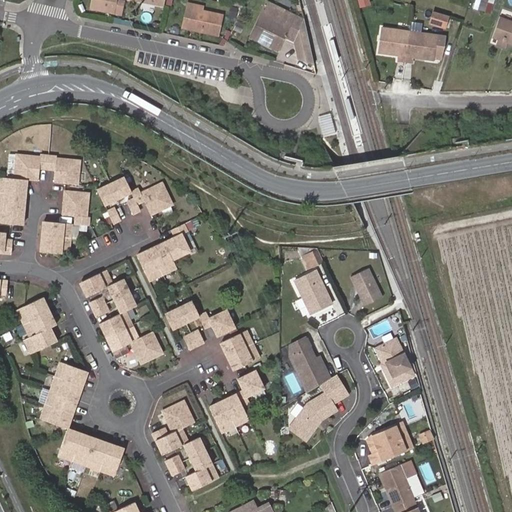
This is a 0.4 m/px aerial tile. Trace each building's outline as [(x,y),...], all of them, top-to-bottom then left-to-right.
[(114,13),(121,15),(124,3),(117,1),(117,0),(91,0),(90,8),(114,13)] [(356,0),(358,8),(369,6),(367,0),(356,0)] [(476,0),(474,9),(490,13),(493,0),(476,0)] [(303,19),(266,2),(250,36),(277,50),(285,35),(293,39),(297,59),(313,63),(303,19)] [(199,15),(200,12),(200,9),(186,6),(181,27),(186,28),(190,13),(199,15)] [(439,23),(442,11),(428,7),(424,19),(439,23)] [(186,28),(215,35),(219,16),(200,12),(199,15),(190,13),(186,28)] [(490,36),(501,41),(511,44),(511,21),(494,15),(486,35),(490,36)] [(402,57),(405,27),(379,23),(376,49),(396,52),(395,56),(402,57)] [(432,30),(405,27),(402,57),(408,58),(409,53),(429,56),(432,30)] [(436,57),(440,41),(441,32),(432,30),(429,56),(436,57)] [(500,45),(501,41),(490,36),(489,41),(500,45)] [(318,116),(323,136),(336,133),(331,112),(318,116)] [(18,158),(16,182),(28,183),(39,184),(40,171),(57,173),(56,185),(67,186),(79,187),(81,163),(58,161),(58,159),(50,158),(41,158),(41,160),(18,158)] [(126,179),(106,189),(113,204),(133,194),(126,179)] [(0,225),(15,227),(24,228),(28,183),(16,182),(0,180),(0,225)] [(128,203),(135,216),(142,213),(139,206),(146,203),(149,209),(153,217),(174,206),(163,184),(142,195),(140,191),(133,194),(135,199),(128,203)] [(85,196),(66,194),(64,218),(77,219),(76,227),(87,228),(88,220),(83,220),(85,196)] [(117,210),(109,214),(115,226),(123,222),(117,210)] [(63,226),(44,224),(42,254),(70,257),(73,227),(63,226)] [(166,244),(139,257),(151,282),(165,276),(178,269),(174,261),(191,253),(183,236),(189,233),(185,225),(174,231),(177,238),(166,244)] [(0,236),(0,255),(12,257),(13,243),(5,242),(6,237),(0,236)] [(324,261),(318,248),(306,254),(312,266),(324,261)] [(382,298),(368,269),(351,277),(365,306),(382,298)] [(108,271),(82,284),(88,298),(104,290),(117,317),(101,325),(118,360),(130,354),(127,347),(132,344),(143,366),(165,356),(154,334),(141,340),(127,312),(137,307),(125,281),(115,286),(108,271)] [(333,305),(318,271),(300,279),(308,297),(313,295),(321,311),(333,305)] [(321,311),(313,295),(308,297),(316,313),(321,311)] [(24,323),(50,311),(43,296),(25,304),(17,309),(24,323)] [(104,298),(91,304),(98,319),(111,313),(104,298)] [(181,308),(167,315),(174,329),(202,317),(195,302),(181,308)] [(56,325),(50,311),(24,323),(30,337),(52,327),(56,325)] [(209,313),(202,317),(207,327),(214,324),(220,337),(237,329),(229,311),(212,319),(209,313)] [(59,340),(52,327),(30,337),(26,339),(32,353),(59,340)] [(201,331),(186,338),(192,350),(207,343),(201,331)] [(249,331),(223,343),(236,370),(245,365),(262,358),(255,345),(249,331)] [(290,357),(307,393),(321,385),(330,380),(322,363),(317,365),(315,361),(304,338),(290,345),(294,355),(290,357)] [(396,340),(378,348),(387,367),(383,369),(391,387),(413,377),(396,340)] [(387,367),(378,348),(376,349),(384,366),(382,367),(383,369),(387,367)] [(85,371),(62,363),(58,374),(52,389),(47,403),(41,418),(68,428),(89,373),(85,371)] [(224,400),(211,407),(223,431),(236,425),(249,419),(242,405),(248,402),(246,397),(263,388),(255,372),(250,375),(240,380),(238,381),(243,391),(237,394),(224,400)] [(347,396),(336,377),(330,380),(321,385),(326,394),(332,405),(347,396)] [(306,441),(321,420),(336,412),(326,394),(307,405),(289,429),(306,441)] [(162,409),(172,430),(181,426),(194,420),(184,398),(162,409)] [(181,426),(172,430),(166,432),(162,424),(151,429),(163,452),(182,442),(188,439),(181,426)] [(412,450),(400,425),(394,428),(405,453),(412,450)] [(68,428),(58,455),(86,465),(115,476),(124,452),(125,449),(68,428)] [(369,458),(373,468),(405,453),(394,428),(371,439),(378,454),(373,457),(369,458)] [(433,440),(430,429),(418,434),(423,445),(433,440)] [(188,439),(182,442),(189,456),(204,449),(197,435),(188,439)] [(378,454),(371,439),(367,444),(373,457),(378,454)] [(439,448),(437,441),(430,445),(432,451),(439,448)] [(189,456),(195,470),(211,462),(204,449),(189,456)] [(178,451),(166,457),(173,471),(185,465),(178,451)] [(193,487),(217,474),(211,462),(195,470),(187,474),(193,487)] [(408,464),(398,468),(404,480),(414,475),(408,464)] [(398,468),(379,478),(394,509),(413,500),(404,480),(398,468)] [(440,491),(431,494),(433,501),(442,499),(440,491)] [(418,511),(413,500),(394,509),(395,511),(418,511)] [(259,511),(258,510),(254,502),(233,511),(259,511)] [(258,510),(259,511),(274,511),(270,503),(258,510)]
